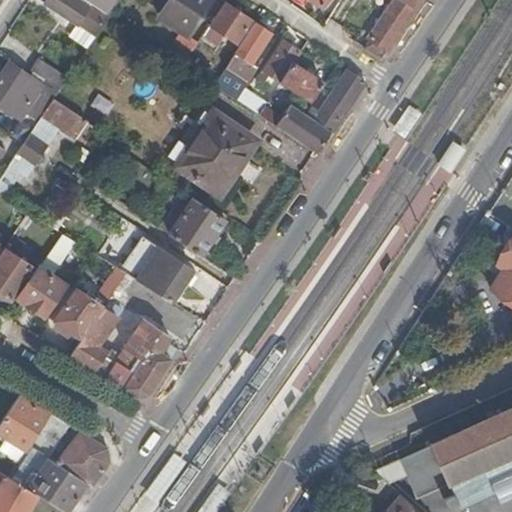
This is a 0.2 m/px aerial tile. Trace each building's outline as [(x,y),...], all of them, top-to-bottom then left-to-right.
[(94,37),(108,16),(90,5),(87,9),(73,0),(45,0),(44,3),(76,25),(94,37)] [(73,0),(87,9),(90,5),(83,0),(73,0)] [(108,16),(118,0),(83,0),(90,5),(108,16)] [(182,33),(186,36),(209,0),(169,0),(158,18),(182,33)] [(363,48),(380,60),(419,0),(391,0),(366,38),(369,40),(363,48)] [(208,26),(207,26),(196,42),(210,53),(221,36),(234,44),(249,21),(223,4),(208,26)] [(213,86),(234,100),(241,89),(246,83),(239,78),(249,63),(250,64),(252,59),(269,34),(253,23),(213,86)] [(76,25),(70,33),(89,45),(94,37),(76,25)] [(167,56),(168,56),(181,65),(196,42),(186,36),(182,33),(167,56)] [(278,82),(290,64),(297,53),(281,42),(254,83),(260,87),(268,76),(278,82)] [(239,78),(246,83),(258,63),(252,59),(250,64),(249,63),(239,78)] [(43,80),(59,90),(66,79),(36,61),(29,71),(43,80)] [(278,84),(286,89),(307,103),(322,84),(290,64),(278,82),(278,84)] [(0,106),(20,119),(37,94),(35,93),(23,85),(28,77),(9,65),(0,79),(0,106)] [(256,115),(316,155),(363,84),(349,75),(352,71),(347,68),(311,122),(287,106),(279,117),(271,112),(263,106),(256,115)] [(35,93),(40,85),(28,77),(23,85),(35,93)] [(51,103),(52,100),(59,90),(43,80),(40,85),(35,93),(37,94),(51,103)] [(264,104),(263,106),(271,112),(286,89),(278,84),(264,104)] [(234,100),(256,115),(263,106),(264,104),(241,89),(234,100)] [(73,140),(85,121),(52,100),(51,103),(19,149),(6,170),(10,173),(12,170),(19,174),(24,178),(56,130),(73,140)] [(236,162),(237,162),(239,159),(240,160),(253,141),(203,109),(189,131),(236,162)] [(217,189),(237,162),(236,162),(189,131),(169,160),(217,193),(219,190),(217,189)] [(438,163),(451,172),(466,149),(453,141),(438,163)] [(0,195),(3,197),(19,174),(12,170),(10,173),(6,170),(0,179),(0,195)] [(199,255),(200,256),(223,222),(186,197),(181,194),(158,228),(160,229),(199,255)] [(58,202),(44,223),(57,231),(71,210),(58,202)] [(153,240),(192,265),(199,255),(160,229),(153,240)] [(125,274),(169,301),(189,270),(135,234),(114,266),(125,274)] [(52,274),(73,241),(62,235),(19,297),(27,303),(26,305),(43,316),(66,284),(52,274)] [(511,237),(492,267),(498,272),(487,290),(511,307),(511,237)] [(4,249),(0,255),(0,292),(10,299),(31,267),(4,249)] [(71,332),(81,339),(101,309),(102,308),(74,290),(53,322),(69,334),(71,332)] [(68,357),(137,398),(147,395),(176,349),(166,342),(169,338),(142,321),(119,355),(113,364),(104,358),(107,354),(97,347),(116,318),(101,309),(81,339),(68,357)] [(113,364),(119,355),(110,349),(107,354),(104,358),(113,364)] [(29,446),(49,414),(17,396),(0,422),(0,436),(25,452),(26,451),(33,455),(35,451),(29,446)] [(511,412),(396,461),(409,490),(511,447),(511,412)] [(46,457),(68,425),(49,414),(29,446),(35,451),(46,457)] [(85,483),(91,486),(109,462),(107,448),(79,431),(59,456),(54,454),(50,460),(85,483)] [(511,455),(511,447),(409,490),(414,496),(488,466),(511,455)] [(36,495),(65,511),(66,511),(85,483),(50,460),(46,457),(26,489),(36,495)] [(0,511),(25,511),(36,495),(26,489),(5,476),(0,485),(0,511)] [(386,511),(412,511),(397,498),(386,511)]
